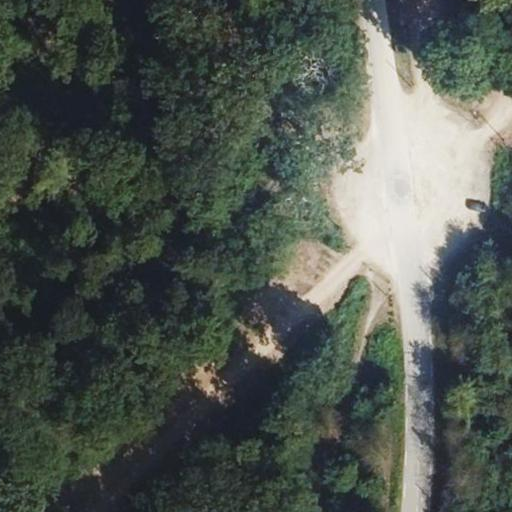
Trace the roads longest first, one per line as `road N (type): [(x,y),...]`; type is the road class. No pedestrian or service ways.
road 1 (tertiary): [(375,0),(404,220),(415,511)]
road 2 (track): [(404,220),(103,511)]
road 3 (track): [(309,511),(404,220)]
road 4 (track): [(281,0),(388,105),(468,163)]
road 5 (track): [(404,220),(443,0)]
road 6 (unknown): [(511,121),(404,220)]
